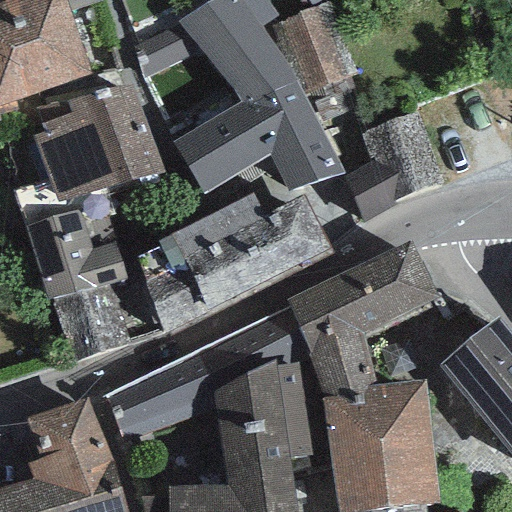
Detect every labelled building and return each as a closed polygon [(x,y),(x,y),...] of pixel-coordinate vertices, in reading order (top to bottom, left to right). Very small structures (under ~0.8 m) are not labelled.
[(64,0),(6,0),(0,2),(0,105),(90,75),(64,0)] [(234,90),(240,103),(295,82),(288,66),(281,47),(262,26),(243,0),(214,0),(177,22),(180,26),(133,48),(143,79),(201,51),(234,90)] [(266,0),(243,0),(262,26),(277,15),(266,0)] [(327,3),(272,25),(281,47),(288,66),(295,82),(300,95),(355,73),(327,3)] [(56,205),(162,170),(141,107),(143,106),(130,69),(96,76),(101,90),(66,101),(70,113),(40,123),(43,132),(33,135),(56,205)] [(240,103),(171,142),(203,194),(268,154),(287,191),(343,175),(300,95),(295,82),(240,103)] [(414,112),(359,135),(371,163),(343,175),(362,219),(394,205),(444,184),(414,112)] [(332,252),(302,195),(261,216),(252,194),(156,242),(160,247),(136,255),(164,337),(332,252)] [(51,302),(107,284),(126,278),(114,242),(90,249),(78,210),(24,227),(48,302),(51,302)] [(411,240),(285,300),(309,353),(306,355),(321,398),(374,387),(364,335),(438,299),(411,240)] [(107,284),(51,302),(73,363),(128,346),(107,284)] [(511,357),(486,326),(438,365),(511,455),(511,357)] [(274,359),(212,393),(227,486),(167,486),(167,511),(297,511),(290,460),(311,457),(297,362),(275,366),(274,359)] [(424,380),(374,387),(321,398),(336,511),(366,511),(425,505),(438,503),(424,380)] [(108,455),(90,397),(26,417),(39,461),(27,464),(31,478),(108,455)] [(31,478),(0,487),(0,511),(125,511),(108,455),(31,478)]
